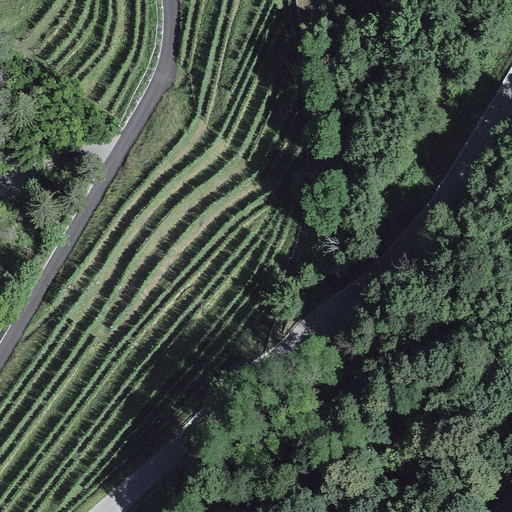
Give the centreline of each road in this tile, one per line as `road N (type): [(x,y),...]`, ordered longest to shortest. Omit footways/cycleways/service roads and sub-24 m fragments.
road 1 (unclassified): [(101,511),(374,281),(422,231),(511,85)]
road 2 (unclassified): [(168,0),(163,69),(0,356)]
